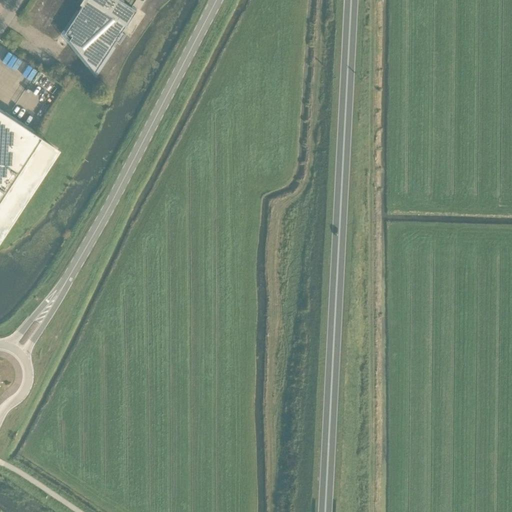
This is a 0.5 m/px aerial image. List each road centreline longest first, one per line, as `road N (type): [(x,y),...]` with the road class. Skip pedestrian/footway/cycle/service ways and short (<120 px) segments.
road 1 (trunk): [(351,0),(325,511)]
road 2 (tertiary): [(75,264),(215,0)]
